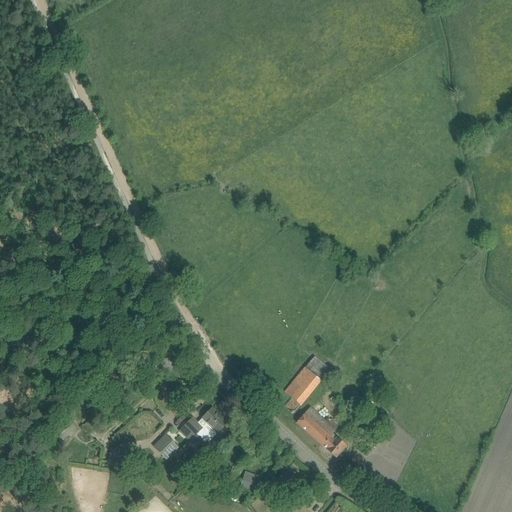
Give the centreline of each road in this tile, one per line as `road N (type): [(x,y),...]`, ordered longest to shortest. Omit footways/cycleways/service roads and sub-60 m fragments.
road 1 (track): [(209,371),(40,0)]
road 2 (tertiary): [(381,511),(209,371)]
road 3 (tertiary): [(0,336),(209,371)]
